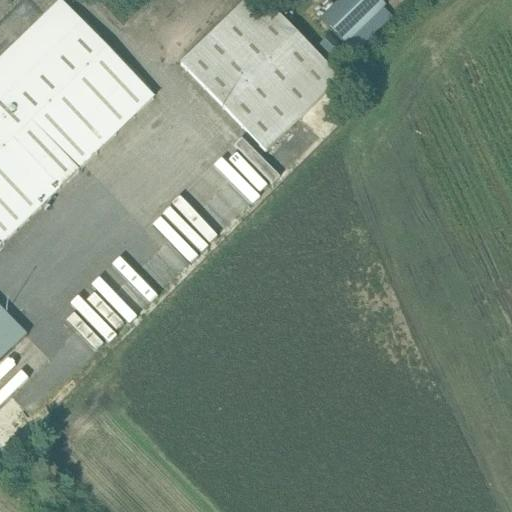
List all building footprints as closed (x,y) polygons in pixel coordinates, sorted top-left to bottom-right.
[(60,2),(59,3),(56,0),(30,0),(0,29),(0,243),(2,245),(154,99),(60,2)] [(173,0),(171,3),(179,12),(192,0),(173,0)] [(266,153),(340,81),(261,0),(246,0),(179,63),(266,153)] [(200,0),(193,5),(199,15),(221,0),(200,0)] [(379,0),(339,0),(319,19),(345,46),(386,7),(379,0)] [(328,38),(320,46),(343,68),(350,60),(328,38)] [(218,237),(268,189),(228,149),(178,197),(218,237)] [(165,284),(182,266),(145,229),(127,247),(165,284)] [(106,346),(154,295),(121,264),(110,275),(104,269),(66,309),(106,346)] [(0,361),(25,337),(0,311),(0,361)] [(0,386),(28,360),(20,352),(0,370),(0,386)]
